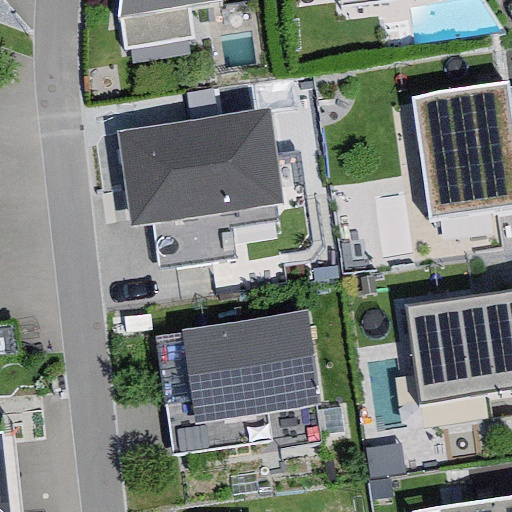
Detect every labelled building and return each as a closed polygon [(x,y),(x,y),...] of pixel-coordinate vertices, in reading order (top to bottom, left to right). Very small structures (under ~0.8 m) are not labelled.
[(224,12),(222,0),(122,0),(120,27),(192,16),(224,12)] [(192,16),(120,27),(124,56),(196,46),(192,16)] [(417,111),(435,232),(511,220),(511,103),(511,97),(417,111)] [(273,123),(122,143),(134,237),(155,234),(234,225),(285,217),(273,123)] [(234,225),(155,234),(160,274),(239,264),(234,225)] [(511,301),(405,318),(420,417),(511,402),(511,301)] [(269,422),(322,415),(308,325),(157,347),(174,463),(273,448),(269,422)] [(17,332),(0,333),(0,365),(20,364),(17,332)] [(12,511),(6,446),(0,446),(0,511),(12,511)] [(392,481),(371,484),(373,501),(394,498),(392,481)]
